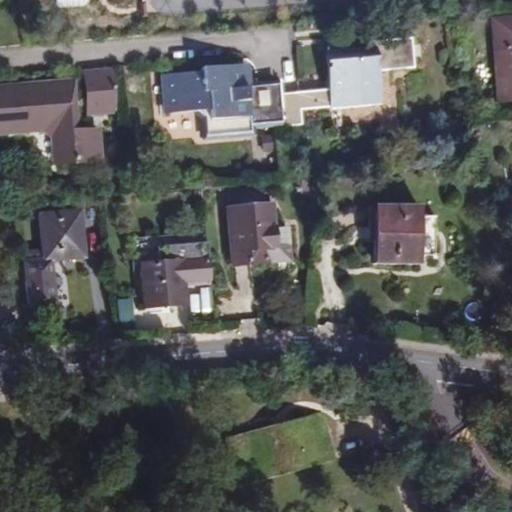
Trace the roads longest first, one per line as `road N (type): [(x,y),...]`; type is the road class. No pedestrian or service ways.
road 1 (residential): [(511,372),(369,353),(200,348),(0,374)]
road 2 (residential): [(0,66),(225,44),(269,53)]
